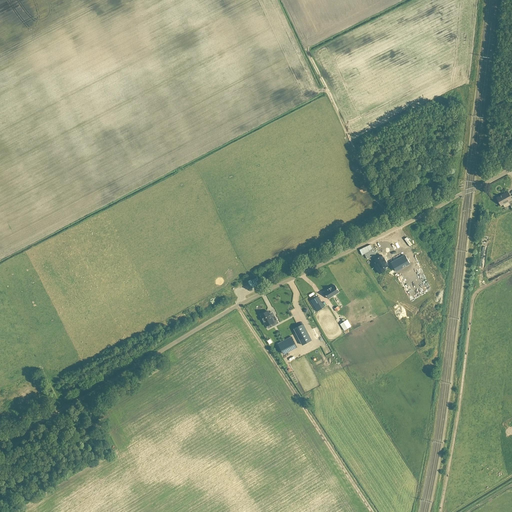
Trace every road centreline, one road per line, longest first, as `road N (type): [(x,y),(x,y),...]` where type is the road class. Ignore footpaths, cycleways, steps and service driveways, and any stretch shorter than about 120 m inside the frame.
road 1 (unclassified): [(0,442),(267,290),(511,169)]
road 2 (unknown): [(471,191),(429,511)]
